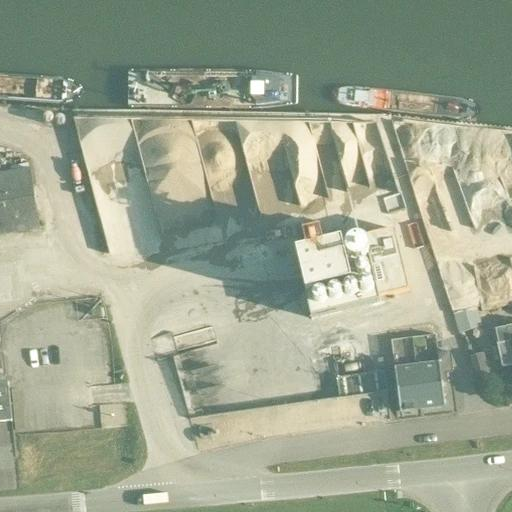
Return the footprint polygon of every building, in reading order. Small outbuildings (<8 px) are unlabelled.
[(30,170),(0,174),(0,235),(40,229),(30,170)] [(364,237),(296,253),(311,319),(380,303),(379,298),(408,291),(395,234),(365,241),(364,237)] [(511,326),(496,330),(503,367),(511,366),(511,326)] [(435,334),(417,337),(420,355),(412,356),(419,410),(445,406),(442,383),(447,383),(446,374),(452,373),(450,353),(438,354),(435,334)] [(400,412),(419,410),(412,356),(420,355),(417,337),(391,340),(400,412)] [(475,378),(489,374),(483,354),(469,359),(475,378)] [(337,380),(339,398),(386,391),(383,374),(337,380)] [(0,422),(11,422),(7,383),(0,383),(0,422)]
